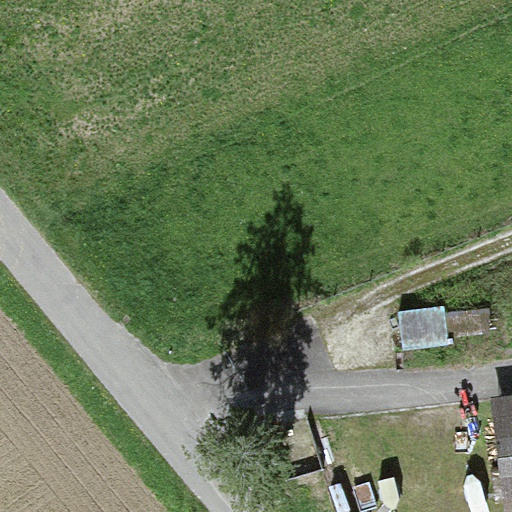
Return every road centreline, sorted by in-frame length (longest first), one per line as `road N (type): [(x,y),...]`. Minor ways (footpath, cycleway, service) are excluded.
road 1 (track): [(149,402),(214,365),(511,260)]
road 2 (unclassified): [(245,511),(0,221)]
